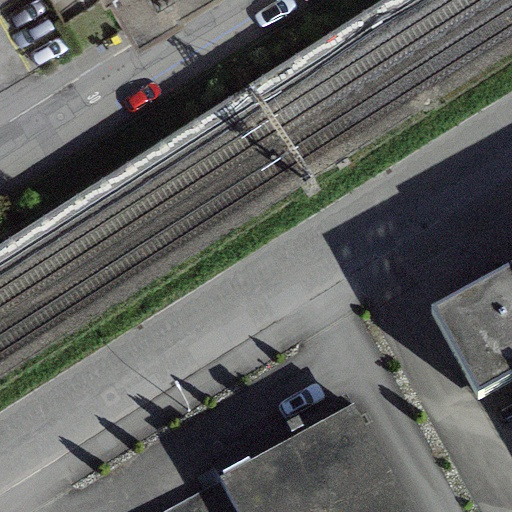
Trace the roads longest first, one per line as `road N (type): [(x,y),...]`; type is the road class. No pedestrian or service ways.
road 1 (residential): [(0,455),(511,137)]
road 2 (residential): [(248,0),(0,158)]
